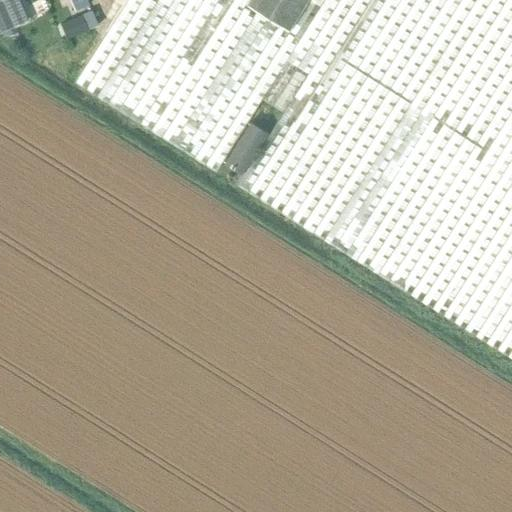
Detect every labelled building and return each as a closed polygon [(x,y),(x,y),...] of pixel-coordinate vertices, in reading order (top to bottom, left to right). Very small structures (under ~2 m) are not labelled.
[(2,0),(0,1),(0,32),(14,27),(2,0)] [(86,0),(70,0),(75,11),(89,5),(86,0)] [(237,184),(287,216),(357,260),(404,290),(511,358),(511,0),(125,0),(74,81),(216,171),(262,98),(283,111),(237,184)] [(82,14),(62,23),(69,38),(69,39),(89,30),(82,14)] [(242,174),(268,133),(251,122),(225,163),(242,174)]
